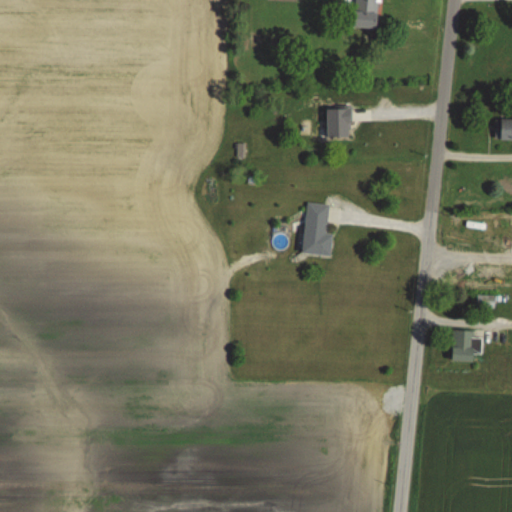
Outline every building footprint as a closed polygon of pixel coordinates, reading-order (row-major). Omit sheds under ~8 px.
[(378,0),(354,0),(353,29),(377,30),(378,0)] [(500,141),(511,141),(511,119),(500,120),(500,141)] [(301,253),(330,256),(333,233),(326,232),(329,204),(306,202),(301,253)] [(493,296),(476,296),(476,308),(493,308),(493,296)] [(451,360),(473,360),(473,330),(451,330),(451,360)]
